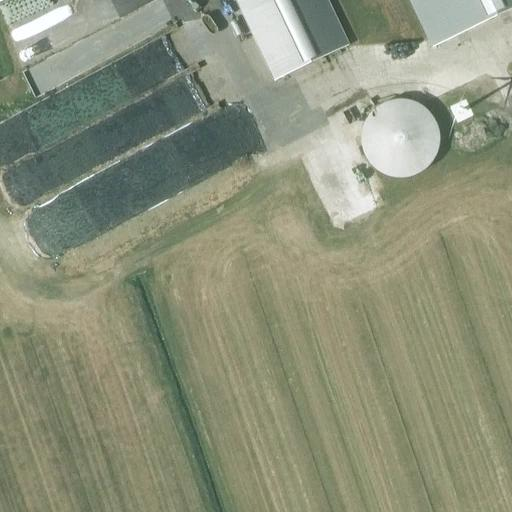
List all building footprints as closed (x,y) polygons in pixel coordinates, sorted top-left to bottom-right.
[(162,0),(126,19),(138,43),(177,23),(164,0),(162,0)] [(322,0),(234,0),(274,86),(346,53),(322,0)] [(511,0),(414,0),(435,45),(511,8),(511,0)] [(78,47),(26,69),(35,90),(87,68),(78,47)] [(361,136),(359,147),(361,158),(365,168),(373,177),(382,183),(393,186),(404,186),(415,183),(424,177),(432,168),(436,158),(438,147),(436,136),(432,125),(424,117),(415,111),(404,108),(393,108),(382,111),(373,117),(365,126),(361,136)] [(44,158),(0,174),(0,176),(12,209),(57,192),(44,158)] [(334,178),(316,187),(340,233),(369,218),(349,179),(337,185),(334,178)] [(20,218),(41,263),(78,246),(72,234),(64,238),(53,215),(54,215),(49,204),(20,218)]
